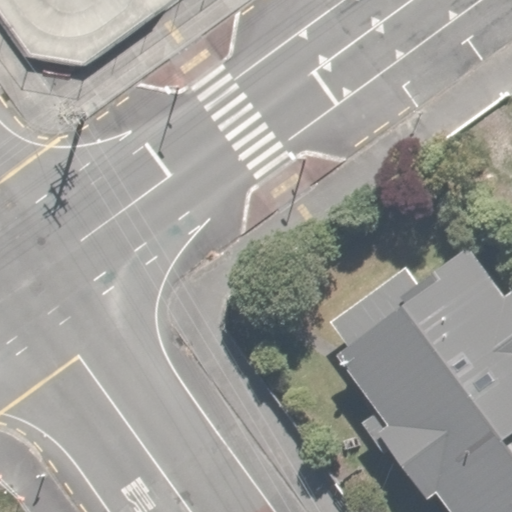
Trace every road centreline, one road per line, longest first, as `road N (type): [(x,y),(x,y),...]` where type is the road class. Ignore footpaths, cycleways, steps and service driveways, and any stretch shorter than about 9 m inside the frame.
road 1 (tertiary): [(412,0),(31,276)]
road 2 (residential): [(31,276),(195,511)]
